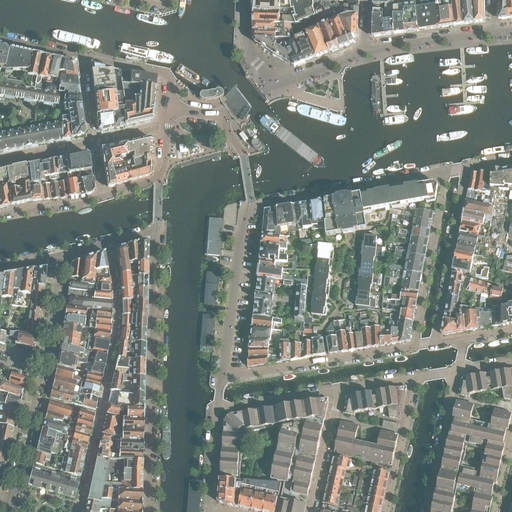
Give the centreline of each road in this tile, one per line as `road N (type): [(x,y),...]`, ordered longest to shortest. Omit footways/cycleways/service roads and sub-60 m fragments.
road 1 (residential): [(222,378),(243,216),(446,172)]
road 2 (residential): [(109,244),(156,231),(149,511)]
road 3 (residential): [(77,511),(113,345),(109,244)]
road 4 (residential): [(7,511),(60,257)]
road 5 (residential): [(222,378),(415,347)]
road 6 (residential): [(446,172),(415,347)]
road 7 (residential): [(439,343),(469,170)]
road 8 (residential): [(426,511),(459,369)]
road 9 (residential): [(387,511),(416,376)]
road 10 (residential): [(364,52),(492,34)]
road 11 (residential): [(169,108),(158,177),(102,196)]
road 12 (residential): [(339,389),(313,511)]
road 13 (residential): [(339,389),(217,407)]
road 14 (residential): [(80,57),(166,76),(169,108)]
